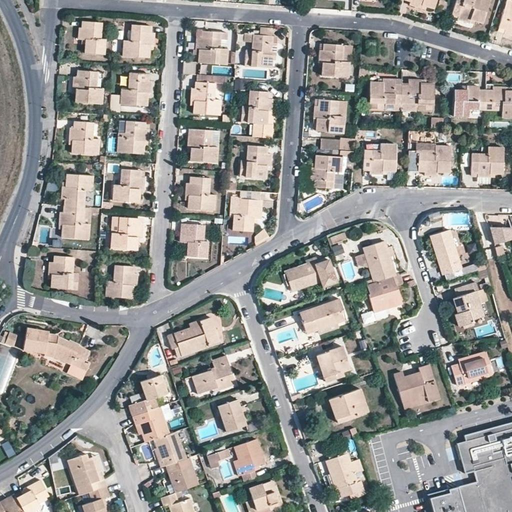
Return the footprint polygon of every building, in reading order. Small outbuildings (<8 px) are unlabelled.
[(434,8),(436,0),(406,0),(410,1),(409,4),(420,8),(422,5),(434,8)] [(458,15),(456,20),(470,24),(471,19),(482,23),(489,0),(455,0),(451,13),(458,15)] [(505,30),(503,33),(511,36),(511,1),(508,0),(506,0),(497,28),(505,30)] [(101,38),(102,22),(82,21),(82,28),(78,27),(78,39),(84,40),(83,53),(105,55),(105,39),(101,38)] [(151,33),(152,26),(131,25),(130,41),(123,41),(121,56),(149,58),(150,45),(154,45),(154,33),(151,33)] [(261,28),(260,35),(271,36),(272,29),(261,28)] [(198,62),(224,64),(225,49),(219,48),(220,40),(226,40),(227,33),(202,31),(201,37),(196,37),(195,49),(199,50),(199,54),(198,62)] [(252,43),(252,35),(244,34),(243,43),(252,43)] [(271,36),(260,35),(252,35),(251,50),(246,49),(245,65),(271,67),(272,55),(276,56),(276,43),(275,43),(275,37),(271,36)] [(375,52),(376,42),(367,41),(366,52),(375,52)] [(342,63),(343,47),(321,45),(320,64),(324,65),(323,77),(349,79),(351,64),(342,63)] [(353,48),(343,47),(342,63),(351,64),(352,64),(353,48)] [(183,61),(182,73),(194,74),(195,62),(183,61)] [(241,64),(234,64),(233,77),(233,80),(244,80),(244,69),(241,68),(241,64)] [(366,82),(367,69),(359,69),(358,82),(366,82)] [(95,88),(96,71),(76,70),(76,76),(72,76),(71,89),(75,89),(74,102),(102,104),(103,88),(95,88)] [(149,80),(149,74),(129,73),(127,89),(121,89),(120,93),(120,104),(147,106),(148,93),(151,94),(153,81),(149,80)] [(197,75),(196,82),(215,83),(225,84),(225,77),(197,75)] [(384,103),(400,103),(401,82),(394,82),(395,78),(381,78),(381,82),(369,82),(368,108),(384,108),(384,103)] [(417,104),(417,109),(433,110),(433,83),(421,83),(421,79),(408,79),(408,82),(401,82),(400,103),(417,104)] [(194,88),(191,88),(189,100),(193,101),(193,113),(220,115),(221,100),(214,99),(215,83),(195,82),(194,88)] [(484,110),(485,89),(478,89),(478,85),(466,85),(466,89),(453,88),(453,116),(468,116),(469,109),(484,110)] [(492,89),(485,89),(484,110),(501,110),(500,117),(511,117),(511,89),(505,90),(505,86),(492,86),(492,89)] [(253,123),(252,137),(271,139),(272,116),(270,116),(271,99),(266,99),(267,92),(248,91),(247,104),(247,107),(241,107),(240,122),(253,123)] [(120,93),(109,93),(108,111),(119,112),(120,104),(120,93)] [(337,115),(337,100),(317,99),(317,105),(313,105),(312,118),(316,118),(315,130),(343,132),(344,116),(337,115)] [(346,101),(337,100),(337,115),(344,116),(345,116),(346,101)] [(221,124),(230,125),(230,116),(222,115),(221,124)] [(430,118),(429,128),(442,128),(442,119),(430,118)] [(92,138),(93,123),(73,121),(73,128),(69,127),(68,140),(72,140),(71,153),(98,155),(99,139),(92,138)] [(148,142),(149,123),(126,121),(125,133),(118,132),(117,152),(143,154),(144,142),(148,142)] [(189,161),(217,162),(218,147),(211,146),(212,130),(191,129),(191,136),(187,136),(186,148),(190,148),(189,161)] [(338,150),(354,152),(354,139),(340,138),(338,150)] [(395,172),(395,144),(364,143),(363,170),(370,170),(369,174),(382,175),(383,171),(387,171),(395,172)] [(267,153),(267,147),(247,145),(246,160),(240,160),(239,176),(266,178),(267,166),(270,166),(271,153),(267,153)] [(425,171),(424,176),(437,176),(437,172),(449,172),(450,146),(418,145),(417,171),(425,171)] [(502,174),(503,146),(488,146),(488,153),(471,153),(471,173),(477,173),(477,178),(492,178),(494,178),(494,174),(502,174)] [(469,166),(469,153),(461,152),(460,166),(469,166)] [(341,172),(342,156),(315,154),(314,168),(310,167),(310,180),(314,180),(313,186),(332,188),(334,172),(341,172)] [(341,172),(334,172),(332,188),(341,189),(345,157),(342,156),(341,172)] [(141,177),(141,171),(121,169),(120,185),(113,184),(112,200),(138,202),(140,190),(143,191),(144,177),(141,177)] [(394,180),(395,172),(387,171),(386,180),(394,180)] [(64,199),(63,205),(83,206),(85,190),(91,191),(92,176),(66,174),(65,186),(61,186),(60,198),(64,199)] [(209,194),(210,178),(189,176),(189,183),(186,183),(185,195),(188,195),(187,208),(215,209),(216,194),(209,194)] [(230,180),(226,180),(225,191),(236,191),(236,184),(230,183),(230,180)] [(240,198),(262,200),(262,193),(240,192),(240,197),(240,198)] [(240,198),(240,197),(231,196),(229,214),(232,214),(231,230),(252,231),(253,218),(261,218),(262,200),(240,198)] [(83,206),(63,205),(63,211),(60,211),(58,224),(62,224),(61,237),(88,239),(90,207),(83,206)] [(138,225),(139,219),(112,217),(109,248),(137,250),(138,238),(141,238),(142,225),(138,225)] [(183,230),(180,230),(179,242),(187,243),(186,255),(207,257),(208,241),(203,241),(204,225),(183,223),(184,224),(183,230)] [(464,274),(448,228),(430,234),(446,280),(464,274)] [(511,231),(511,228),(491,233),(496,250),(511,245),(511,231)] [(255,243),(256,245),(269,237),(263,229),(255,235),(254,236),(254,237),(254,239),(254,241),(255,242),(255,243)] [(343,232),(330,237),(332,243),(338,242),(338,243),(346,241),(343,232)] [(389,256),(387,247),(385,240),(363,247),(365,254),(368,266),(373,282),(395,275),(389,256)] [(365,254),(355,257),(357,265),(368,266),(365,254)] [(72,272),(73,257),(54,256),(53,262),(48,262),(47,274),(51,275),(50,287),(77,289),(78,273),(72,272)] [(313,260),(304,264),(279,272),(286,292),(320,281),(322,287),(336,282),(328,259),(316,263),(314,263),(313,260)] [(133,273),(134,266),(114,265),(112,281),(106,281),(105,296),(132,298),(133,286),(136,286),(137,273),(133,273)] [(485,268),(477,270),(479,277),(487,275),(485,268)] [(395,275),(373,282),(366,284),(369,294),(368,294),(374,312),(402,303),(396,285),(403,283),(400,274),(395,275)] [(480,289),(483,288),(490,286),(489,281),(479,284),(480,289)] [(475,291),(477,290),(475,282),(454,288),(457,296),(452,297),(457,312),(454,314),(458,325),(472,321),(472,319),(483,316),(479,302),(475,291)] [(487,300),(483,288),(480,289),(477,290),(475,291),(479,302),(487,300)] [(303,291),(293,295),(296,302),(306,299),(303,291)] [(317,330),(337,322),(345,319),(338,299),(299,313),(305,330),(316,327),(317,330)] [(361,314),(364,325),(376,322),(373,311),(361,314)] [(372,321),(387,318),(385,311),(371,314),(372,321)] [(201,323),(189,328),(168,335),(172,349),(174,348),(178,346),(181,355),(219,342),(211,317),(200,320),(201,323)] [(188,323),(189,328),(201,323),(200,320),(199,319),(188,323)] [(338,327),(337,322),(317,330),(318,334),(338,327)] [(58,334),(47,330),(26,326),(23,350),(44,354),(43,356),(54,357),(70,364),(70,362),(86,369),(89,362),(86,360),(90,350),(79,345),(80,344),(69,339),(68,340),(58,336),(58,334)] [(1,341),(12,344),(15,334),(4,331),(1,341)] [(322,364),(327,377),(342,372),(349,369),(342,347),(315,355),(318,364),(319,365),(322,364)] [(469,360),(459,364),(451,366),(456,385),(492,375),(485,350),(468,355),(469,360)] [(458,359),(459,364),(469,360),(468,355),(458,359)] [(211,361),(213,369),(191,376),(197,393),(216,387),(217,390),(235,384),(225,356),(211,361)] [(426,396),(427,401),(440,397),(429,363),(417,367),(419,372),(404,378),(402,372),(393,375),(402,404),(426,396)] [(323,378),(324,382),(343,375),(342,372),(327,377),(322,364),(319,365),(318,365),(323,378)] [(182,372),(180,366),(171,369),(173,374),(182,372)] [(146,400),(154,397),(167,393),(161,375),(139,382),(146,399),(146,400)] [(185,380),(190,392),(195,390),(190,378),(185,380)] [(366,411),(358,389),(329,400),(336,422),(366,411)] [(428,403),(427,401),(426,396),(402,404),(404,410),(428,403)] [(146,399),(141,400),(143,406),(148,404),(150,409),(158,407),(154,397),(146,400),(146,399)] [(246,425),(237,399),(217,406),(225,432),(246,425)] [(143,406),(141,400),(126,406),(130,416),(150,409),(148,404),(143,406)] [(158,407),(150,409),(130,416),(133,425),(137,424),(143,441),(153,438),(168,433),(159,406),(158,407)] [(170,406),(163,407),(166,420),(173,418),(170,406)] [(511,511),(511,422),(462,437),(464,444),(455,446),(463,474),(472,472),(475,483),(455,489),(458,497),(448,500),(446,495),(428,500),(431,511),(511,511)] [(168,433),(153,438),(159,457),(157,458),(160,467),(164,466),(185,458),(182,450),(180,451),(174,431),(168,433)] [(252,467),(259,465),(264,463),(256,439),(234,447),(238,459),(243,474),(244,474),(253,471),(252,467)] [(354,473),(350,461),(344,446),(327,452),(329,459),(325,461),(335,488),(338,488),(341,496),(349,493),(350,498),(365,493),(360,480),(357,481),(354,473)] [(230,456),(227,448),(207,456),(211,469),(218,466),(217,461),(230,456)] [(88,491),(105,485),(94,455),(87,458),(85,453),(67,459),(79,495),(88,491)] [(185,458),(164,466),(174,492),(199,484),(189,457),(185,458)] [(358,458),(350,461),(354,473),(362,470),(358,458)] [(238,476),(243,474),(238,459),(232,461),(238,476)] [(253,471),(244,474),(247,481),(257,478),(254,471),(253,471)] [(46,499),(45,496),(42,490),(44,489),(39,479),(22,488),(22,489),(21,490),(21,491),(21,492),(21,494),(15,497),(23,511),(35,511),(34,510),(39,506),(38,504),(46,499)] [(272,492),(269,482),(248,488),(256,511),(271,511),(281,509),(274,491),(272,492)] [(108,495),(105,485),(88,491),(92,501),(81,505),(83,511),(105,511),(101,498),(108,495)] [(458,497),(455,489),(445,491),(446,495),(448,500),(458,497)] [(177,502),(174,492),(161,497),(164,507),(168,505),(170,511),(194,511),(189,498),(177,502)] [(23,511),(15,497),(13,494),(0,500),(0,511),(23,511)]
